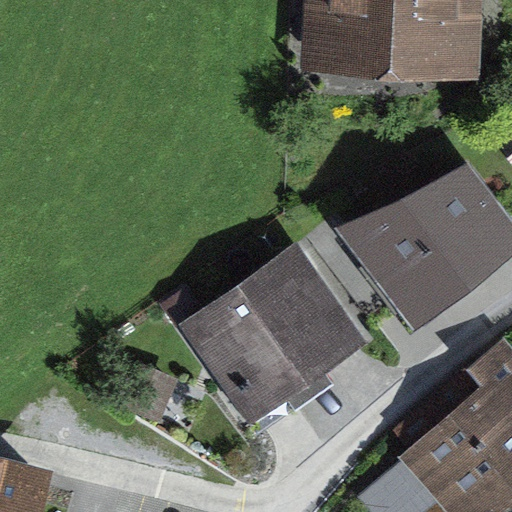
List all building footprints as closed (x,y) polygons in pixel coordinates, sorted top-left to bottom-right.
[(480,0),(299,0),(296,69),(477,77),(480,0)] [(334,227),(413,330),(511,254),(511,216),(469,160),(334,227)] [(300,238),(178,321),(248,424),(288,396),(295,407),(331,382),(324,372),(370,341),(300,238)] [(511,346),(504,337),(394,430),(408,447),(401,454),(404,458),(359,496),(373,511),(421,511),(438,498),(450,511),(493,511),(511,496),(511,346)] [(126,412),(160,424),(176,379),(142,367),(126,412)] [(31,511),(40,476),(0,466),(0,511),(31,511)]
